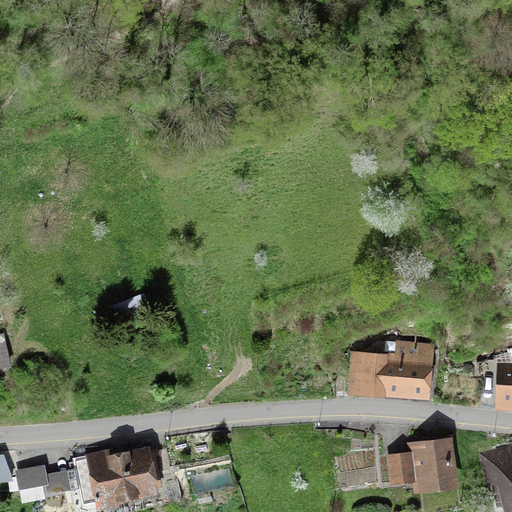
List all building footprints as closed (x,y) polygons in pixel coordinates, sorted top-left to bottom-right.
[(392,357),(347,357),(347,396),(431,396),(431,369),(431,363),(431,347),(392,347),(392,357)] [(511,357),(501,357),(501,406),(511,405),(511,357)] [(419,455),(401,458),(406,489),(429,485),(431,496),(477,490),(470,438),(417,446),(419,455)] [(511,449),(488,456),(497,488),(511,483),(511,449)] [(138,450),(72,467),(83,511),(127,511),(153,505),(138,450)]
